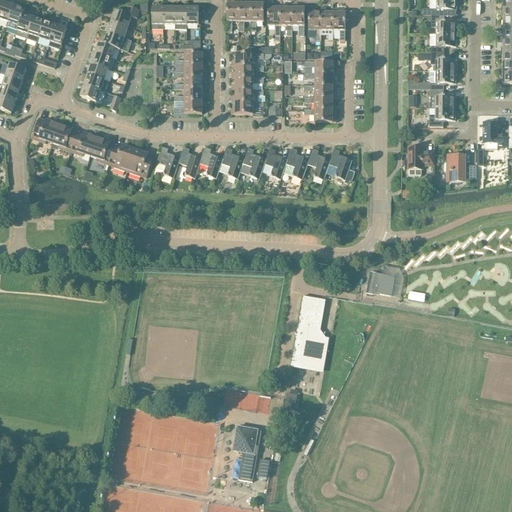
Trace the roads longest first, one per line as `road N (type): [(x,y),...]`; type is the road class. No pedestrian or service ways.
road 1 (unclassified): [(19,256),(118,239),(358,252),(377,232),(379,136)]
road 2 (residential): [(315,0),(356,1),(349,137)]
road 3 (residential): [(213,137),(151,138),(63,105)]
road 4 (residential): [(34,0),(93,21),(63,105)]
road 5 (residential): [(213,137),(219,0)]
road 6 (unclassified): [(379,136),(380,0)]
road 7 (residential): [(349,137),(213,137)]
